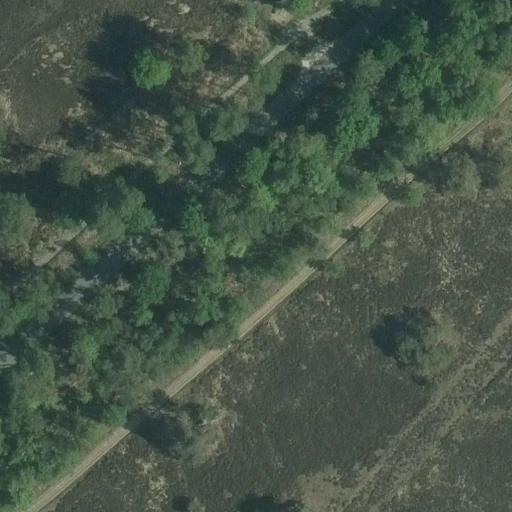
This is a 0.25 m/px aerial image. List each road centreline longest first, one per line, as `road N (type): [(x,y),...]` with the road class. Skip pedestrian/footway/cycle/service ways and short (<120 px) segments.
road 1 (track): [(27,511),(221,351),(511,81)]
road 2 (tertiary): [(0,363),(394,0)]
